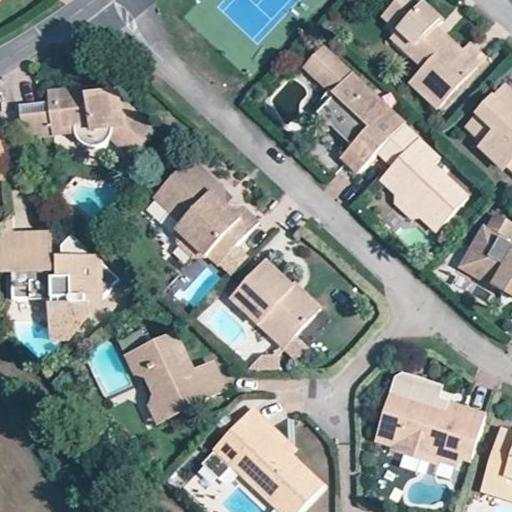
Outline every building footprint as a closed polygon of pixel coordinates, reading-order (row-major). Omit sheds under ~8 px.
[(438,42),(444,37),(450,29),(425,7),(422,10),(411,0),(403,0),(384,21),(400,35),(416,50),(409,57),(426,72),(412,86),(439,111),(486,62),(470,47),(462,55),(453,46),(448,51),(438,42)] [(393,43),(409,57),(416,50),(400,35),(393,43)] [(453,46),(444,37),(438,42),(448,51),(453,46)] [(346,159),(361,174),(380,154),(406,125),(324,48),(306,68),(330,90),(315,108),(321,113),(325,109),(361,143),(355,149),(346,159)] [(65,104),(53,105),(54,115),(56,136),(67,136),(67,132),(76,131),(78,135),(79,137),(82,139),(84,141),(86,142),(88,144),(93,145),(96,145),(99,145),(103,145),(107,144),(111,142),(112,140),(132,157),(154,134),(128,109),(122,116),(120,96),(103,98),(103,91),(100,91),(98,90),(94,90),(89,89),(83,90),(75,90),(69,91),(65,92),(64,93),(65,104)] [(511,94),(507,90),(475,124),(493,140),(487,146),(484,150),(507,170),(510,166),(511,163),(511,94)] [(52,98),(53,105),(65,104),(64,93),(62,93),(58,94),(55,97),(52,98)] [(321,113),(318,116),(355,149),(361,143),(325,109),(321,113)] [(24,139),(56,136),(54,115),(23,118),(24,139)] [(471,130),(487,146),(493,140),(475,124),(471,130)] [(431,215),(444,227),(472,197),(436,166),(443,158),(406,125),(380,154),(388,162),(394,161),(400,167),(397,170),(391,177),(404,189),(403,201),(418,216),(431,215)] [(0,181),(8,180),(3,129),(0,129),(0,181)] [(215,196),(223,188),(194,161),(158,200),(187,227),(181,234),(180,246),(195,259),(212,258),(221,266),(261,224),(249,213),(242,221),(215,196)] [(388,162),(397,170),(400,167),(394,161),(388,162)] [(383,185),(403,201),(404,189),(391,177),(383,185)] [(249,213),(223,188),(215,196),(242,221),(249,213)] [(414,222),(418,216),(403,201),(397,207),(414,222)] [(0,268),(7,269),(7,256),(22,256),(34,246),(45,246),(44,256),(54,267),(54,238),(15,238),(12,215),(0,228),(0,268)] [(438,234),(444,227),(431,215),(418,216),(438,234)] [(511,229),(493,219),(485,233),(508,245),(511,238),(511,229)] [(511,284),(511,247),(508,245),(485,233),(484,232),(465,265),(499,285),(502,279),(511,284)] [(54,332),(70,331),(74,331),(88,317),(89,302),(102,302),(112,291),(105,283),(113,275),(74,237),(63,248),(64,267),(54,267),(44,256),(45,246),(34,246),(22,256),(7,256),(7,269),(12,269),(12,289),(30,289),(31,301),(53,301),(52,332),(54,332)] [(278,280),(282,275),(267,261),(234,298),(284,346),(315,313),(278,280)] [(498,288),(511,295),(511,284),(502,279),(499,285),(465,265),(462,271),(496,292),(498,288)] [(284,273),(282,275),(278,280),(315,313),(321,307),(284,273)] [(121,282),(113,275),(105,283),(112,291),(121,282)] [(142,330),(129,336),(138,354),(140,354),(150,348),(142,330)] [(69,344),(70,331),(54,332),(54,337),(56,337),(57,344),(69,344)] [(284,346),(275,355),(263,356),(247,373),(287,372),(309,349),(294,335),(284,346)] [(129,336),(122,340),(130,358),(138,354),(129,336)] [(159,398),(168,417),(202,401),(201,399),(224,388),(213,364),(189,375),(184,365),(189,362),(176,336),(150,348),(140,354),(148,371),(147,372),(141,382),(148,397),(159,398)] [(136,372),(147,372),(148,371),(140,354),(138,354),(130,358),(136,372)] [(447,412),(432,407),(395,395),(382,436),(401,442),(405,455),(428,463),(440,454),(458,460),(459,457),(461,450),(476,455),(488,417),(449,404),(447,412)] [(160,422),(168,417),(159,398),(152,407),(160,422)] [(435,399),(432,407),(447,412),(449,404),(435,399)] [(283,448),(288,442),(256,412),(205,466),(222,482),(236,467),(243,460),(255,472),(256,486),(271,501),(284,499),(297,511),(299,511),(324,485),(291,455),(283,448)] [(511,432),(505,431),(491,472),(509,477),(508,480),(511,481),(511,432)] [(378,447),(405,455),(401,442),(382,436),(378,447)] [(296,450),(288,442),(283,448),(291,455),(296,450)] [(474,461),(476,455),(461,450),(459,457),(474,461)] [(454,472),(458,460),(440,454),(428,463),(454,472)] [(236,467),(256,486),(255,472),(243,460),(236,467)] [(511,499),(511,481),(508,480),(509,477),(491,472),(485,491),(511,499)] [(283,511),(297,511),(284,499),(271,501),(283,511)]
